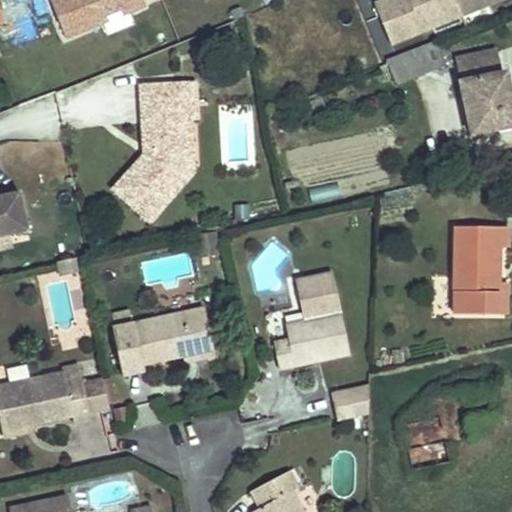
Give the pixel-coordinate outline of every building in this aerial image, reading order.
[(142,0),(50,0),(65,38),(145,6),(142,0)] [(391,44),(501,0),(385,0),(375,4),(391,44)] [(445,66),(436,42),(421,48),(430,72),(445,66)] [(412,79),(430,72),(421,48),(403,56),(412,79)] [(511,126),(511,102),(506,74),(502,74),(497,51),(456,60),(472,135),(511,126)] [(412,79),(403,56),(388,62),(388,64),(394,76),(397,85),(412,79)] [(394,76),(388,64),(380,67),(385,80),(394,76)] [(194,173),(191,120),(176,120),(175,105),(197,104),(195,83),(140,86),(144,143),(157,155),(151,161),(145,155),(114,190),(150,222),(194,173)] [(197,119),(197,104),(175,105),(176,120),(191,120),(197,119)] [(157,155),(144,143),(145,155),(151,161),(157,155)] [(337,198),(334,184),(305,191),(308,205),(337,198)] [(27,231),(19,193),(10,195),(0,196),(0,236),(9,235),(27,231)] [(249,219),(248,208),(236,209),(236,220),(249,219)] [(498,314),(499,247),(506,247),(507,228),(456,228),(454,314),(498,314)] [(218,252),(216,233),(196,236),(199,254),(218,252)] [(0,249),(12,247),(9,235),(0,236),(0,249)] [(79,271),(76,259),(58,262),(61,274),(79,271)] [(350,355),(333,274),(304,280),(296,281),(300,304),(301,303),(314,301),(318,319),(305,321),(286,325),(289,341),(274,344),(279,369),(350,355)] [(507,314),(507,284),(499,284),(498,314),(507,314)] [(318,319),(314,301),(301,303),(305,321),(318,319)] [(214,350),(205,309),(133,324),(130,312),(113,316),(116,328),(113,329),(123,376),(145,371),(144,365),(184,356),(214,350)] [(186,362),(215,356),(214,350),(184,356),(186,362)] [(403,363),(402,350),(393,351),(394,364),(403,363)] [(83,384),(79,366),(62,369),(63,373),(0,386),(0,419),(3,431),(33,425),(72,416),(74,423),(91,419),(90,413),(83,384)] [(115,401),(110,379),(103,381),(108,403),(115,401)] [(108,409),(102,380),(83,384),(90,413),(108,409)] [(369,414),(369,386),(332,394),(337,421),(369,414)] [(124,424),(129,407),(115,409),(118,424),(124,424)] [(4,438),(34,431),(33,425),(3,431),(4,438)] [(418,464),(446,463),(446,427),(408,428),(408,449),(418,449),(418,464)] [(302,511),(292,492),(298,489),(289,472),(251,492),(260,508),(253,511),(302,511)] [(152,511),(152,507),(131,511),(70,511),(68,497),(9,509),(9,511),(152,511)]
